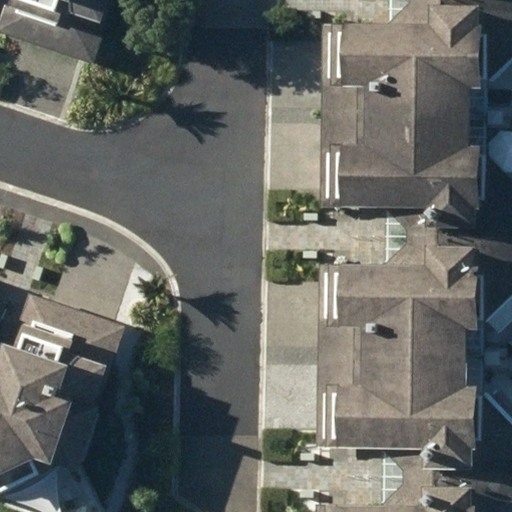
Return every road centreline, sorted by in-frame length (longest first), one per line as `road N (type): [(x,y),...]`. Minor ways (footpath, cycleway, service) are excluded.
road 1 (residential): [(229,511),(209,203)]
road 2 (residential): [(0,137),(209,203)]
road 3 (residential): [(209,203),(229,0)]
